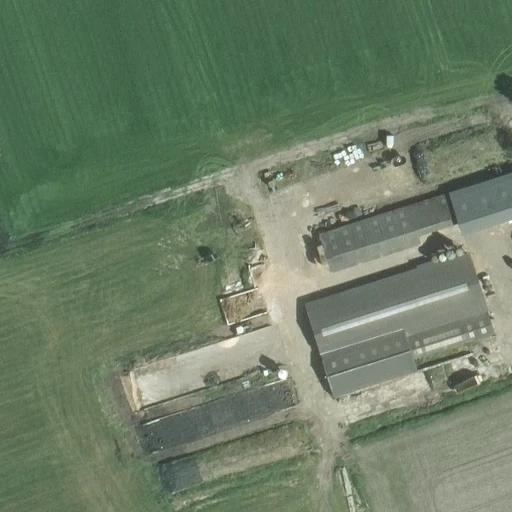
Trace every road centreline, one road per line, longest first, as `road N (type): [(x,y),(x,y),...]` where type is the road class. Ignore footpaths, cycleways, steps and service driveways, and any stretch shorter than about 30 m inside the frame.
road 1 (track): [(300,344),(198,0)]
road 2 (unclassified): [(300,344),(337,437),(511,378)]
